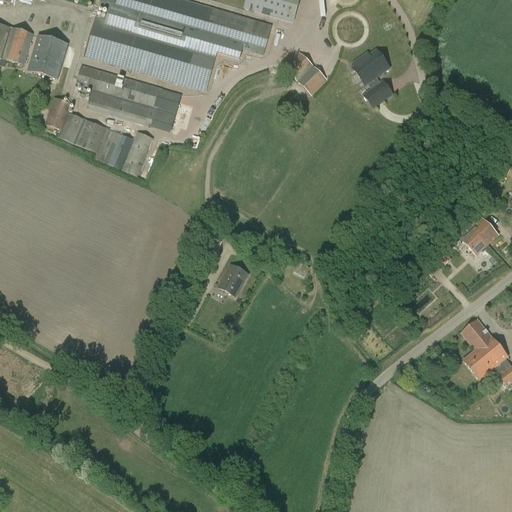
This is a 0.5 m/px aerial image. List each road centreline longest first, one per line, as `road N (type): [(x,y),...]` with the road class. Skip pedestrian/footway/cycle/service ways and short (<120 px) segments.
road 1 (unclassified): [(329,511),(353,417),(511,283)]
road 2 (track): [(234,511),(136,432),(0,341)]
